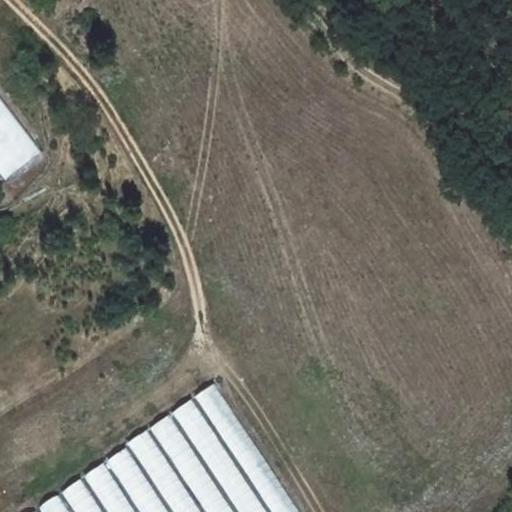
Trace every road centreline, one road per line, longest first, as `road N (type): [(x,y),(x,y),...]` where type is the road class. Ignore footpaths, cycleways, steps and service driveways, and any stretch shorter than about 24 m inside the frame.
road 1 (track): [(11,0),(74,64),(169,214),(196,285),(205,355),(2,511)]
road 2 (track): [(299,0),(397,88),(511,245)]
road 3 (track): [(205,355),(240,386),(317,511)]
